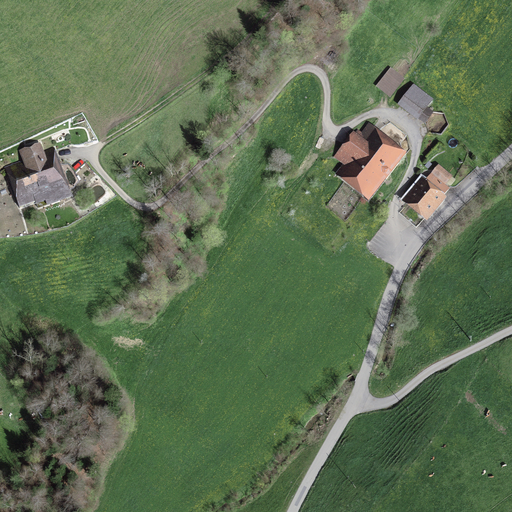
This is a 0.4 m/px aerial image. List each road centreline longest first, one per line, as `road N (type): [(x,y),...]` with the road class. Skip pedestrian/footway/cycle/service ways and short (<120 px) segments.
road 1 (unclassified): [(511,151),(426,231),(400,268),(357,392),(292,511)]
road 2 (track): [(283,0),(234,51),(103,142),(95,159)]
